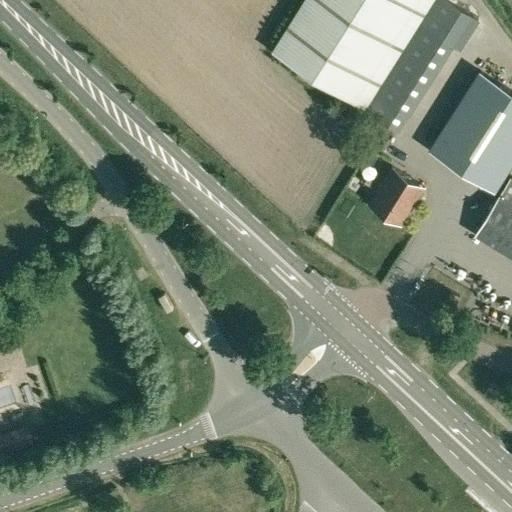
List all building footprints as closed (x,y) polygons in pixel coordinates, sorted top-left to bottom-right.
[(302,0),(272,49),(354,100),(365,107),(419,20),(431,0),(302,0)] [(431,0),(419,20),(365,107),(399,128),(453,41),(460,45),(478,17),(451,0),(431,0)] [(454,162),(453,163),(455,165),(456,163),(494,187),(511,157),(511,89),(480,70),(431,147),(443,155),(442,156),(444,158),(445,156),(454,162)] [(402,223),(425,185),(392,165),(369,202),(402,223)] [(511,179),(477,232),(511,253),(511,179)] [(454,308),(460,295),(450,291),(445,304),(454,308)] [(28,424),(0,433),(0,453),(33,442),(28,424)]
